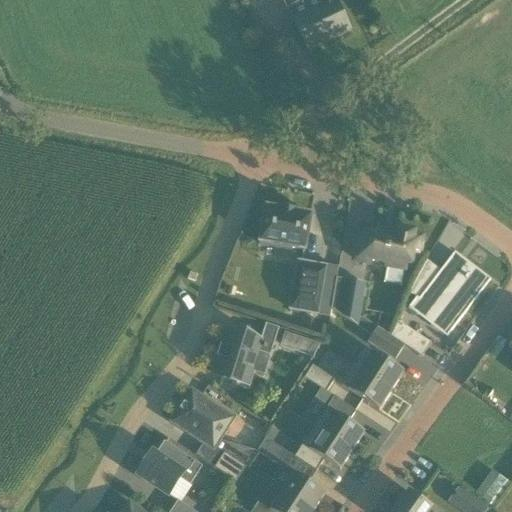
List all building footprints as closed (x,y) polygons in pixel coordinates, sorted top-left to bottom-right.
[(349,30),(340,12),(335,1),(334,0),(314,0),(319,9),(293,21),(307,50),(349,30)] [(265,208),(259,244),(305,253),(311,216),(294,213),(294,212),(283,210),(282,211),(265,208)] [(358,237),(354,257),(360,258),(359,264),(371,266),(372,260),(385,262),(384,268),(406,272),(407,265),(411,265),(413,253),(420,254),(422,239),(413,237),(414,233),(397,230),(396,234),(376,231),(375,236),(364,234),(364,238),(358,237)] [(418,316),(425,307),(453,328),(489,281),(454,253),(418,300),(416,298),(408,308),(418,316)] [(298,263),(290,311),(318,315),(326,268),(298,263)] [(362,320),(360,328),(373,337),(377,329),(365,321),(362,320)] [(398,324),(391,338),(397,342),(406,329),(398,324)] [(219,359),(214,375),(247,386),(258,354),(270,358),(279,330),(266,325),(260,342),(228,332),(227,335),(226,335),(223,344),(224,345),(223,348),(221,347),(218,359),(219,359)] [(373,337),(367,345),(394,362),(405,346),(397,342),(391,338),(377,329),(373,337)] [(406,329),(397,342),(405,346),(422,358),(431,345),(406,329)] [(300,340),(296,353),(313,359),(319,346),(300,340)] [(403,374),(365,349),(353,368),(391,393),(403,374)] [(334,381),(312,367),(304,379),(326,394),(334,381)] [(391,393),(353,368),(341,387),(379,412),(391,393)] [(192,392),(171,424),(213,451),(233,419),(192,392)] [(364,434),(348,424),(355,413),(333,398),(326,410),(314,428),(352,453),(364,434)] [(314,428),(294,459),(316,473),(323,462),(339,472),(352,453),(314,428)] [(265,440),(256,453),(278,467),(286,454),(265,440)] [(191,487),(203,469),(165,444),(157,456),(153,454),(138,478),(169,499),(181,481),(191,487)] [(224,455),(214,469),(236,484),(245,469),(224,455)] [(313,511),(325,495),(293,474),(281,493),(310,511),(313,511)] [(444,496),(453,483),(439,474),(430,486),(444,496)] [(461,491),(451,506),(459,511),(486,511),(488,510),(461,491)] [(310,511),(281,493),(268,511),(310,511)] [(408,493),(395,511),(430,511),(432,509),(408,493)] [(191,511),(177,503),(170,511),(191,511)]
